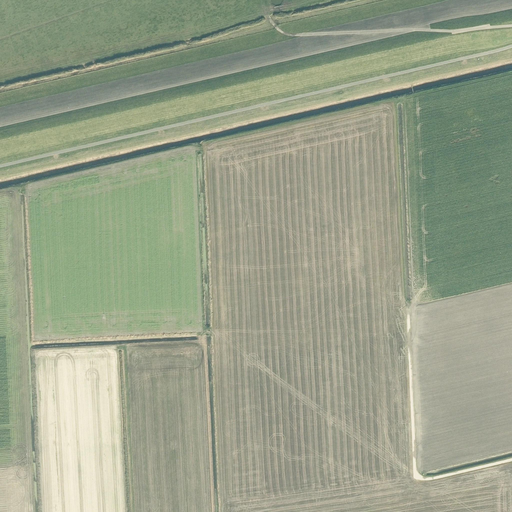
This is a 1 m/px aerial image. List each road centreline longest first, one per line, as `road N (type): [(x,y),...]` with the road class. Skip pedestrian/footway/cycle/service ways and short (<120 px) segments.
road 1 (unclassified): [(0,166),(511,46)]
road 2 (track): [(511,459),(431,478),(416,474),(407,313)]
